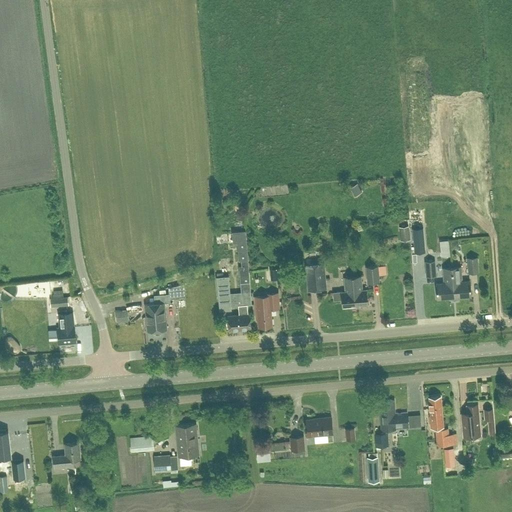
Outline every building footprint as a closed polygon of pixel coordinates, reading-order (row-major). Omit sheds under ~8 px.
[(410,240),(408,225),(399,226),(401,241),(410,240)] [(422,227),(413,228),(415,252),(424,251),(422,227)] [(216,276),(219,309),(231,308),(231,305),(238,304),(239,314),(228,314),(228,317),(225,317),(226,326),(228,326),(229,328),(250,327),(249,313),(247,313),(247,303),(248,303),(247,303),(251,303),(245,229),(231,230),(232,242),(237,241),(239,260),(241,260),(241,265),(239,265),(241,291),(230,292),(229,275),(216,276)] [(468,272),(478,271),(477,256),(467,257),(468,272)] [(425,276),(436,275),(435,259),(424,260),(425,276)] [(325,287),(322,262),(306,263),(308,289),(325,287)] [(367,282),(379,281),(377,265),(365,266),(367,282)] [(450,267),(453,296),(470,295),(469,280),(462,280),(460,266),(450,267)] [(453,296),(450,267),(442,267),(444,281),(435,282),(437,298),(453,296)] [(352,276),(355,305),(367,304),(365,289),(361,289),(360,275),(352,276)] [(342,306),(355,305),(352,276),(344,276),(345,291),(341,291),(342,306)] [(176,289),(168,290),(168,293),(169,293),(170,299),(177,299),(176,289)] [(268,292),(268,294),(253,296),(255,318),(258,318),(258,326),(272,325),(270,306),(279,305),(277,292),(268,292)] [(146,317),(165,315),(164,303),(172,302),(172,301),(170,301),(170,299),(169,293),(168,293),(157,294),(158,302),(145,304),(146,317)] [(50,307),(69,305),(68,296),(49,298),(50,307)] [(129,319),(127,309),(117,311),(119,322),(129,319)] [(74,326),(73,312),(58,313),(60,327),(57,327),(59,343),(76,342),(74,326)] [(165,315),(146,317),(147,330),(166,329),(165,315)] [(50,325),(36,326),(37,351),(51,351),(50,325)] [(34,336),(26,337),(28,348),(35,347),(34,336)] [(429,404),(430,415),(430,426),(442,426),(441,414),(442,414),(441,403),(440,404),(439,396),(429,396),(430,404),(429,404)] [(379,401),(380,416),(380,429),(395,428),(395,427),(407,427),(407,412),(395,412),(394,399),(391,399),(381,400),(379,401)] [(463,435),(480,434),(478,411),(477,411),(477,403),(467,404),(468,412),(462,412),(463,435)] [(484,408),(485,418),(493,418),(492,408),(484,408)] [(305,426),(306,436),(327,434),(327,441),(333,441),(332,433),(331,416),(319,417),(319,418),(306,419),(306,426),(305,426)] [(196,423),(175,425),(178,456),(199,454),(196,423)] [(355,439),(354,427),(345,428),(346,440),(355,439)] [(447,427),(435,428),(436,444),(456,443),(456,433),(448,433),(447,427)] [(8,431),(0,431),(0,461),(11,461),(11,457),(14,457),(12,438),(9,439),(8,431)] [(387,444),(386,432),(374,433),(375,445),(387,444)] [(154,446),(153,435),(130,437),(131,448),(154,446)] [(291,449),(304,448),(303,435),(290,436),(291,449)] [(286,451),(284,440),(271,441),(273,452),(286,451)] [(72,459),(80,458),(79,442),(65,443),(66,454),(53,456),(54,468),(73,466),(72,459)] [(270,460),(269,444),(256,446),(257,462),(270,460)] [(40,452),(32,453),(34,469),(42,468),(40,452)] [(171,470),(169,455),(152,456),(153,472),(171,470)] [(378,480),(377,457),(367,457),(369,481),(378,480)] [(13,478),(25,476),(23,460),(11,461),(13,478)] [(397,464),(385,465),(386,476),(398,474),(397,464)] [(86,475),(87,484),(97,483),(96,475),(86,475)] [(28,482),(15,482),(16,491),(28,490),(28,482)]
